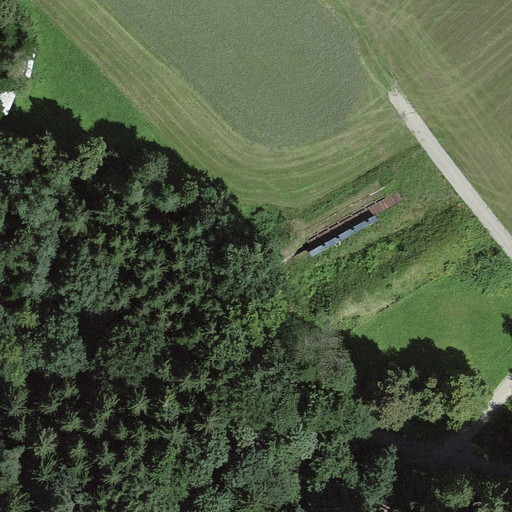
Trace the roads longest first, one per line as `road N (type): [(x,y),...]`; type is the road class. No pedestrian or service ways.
road 1 (track): [(362,511),(431,457),(272,393),(161,368),(25,357)]
road 2 (track): [(397,97),(511,246)]
